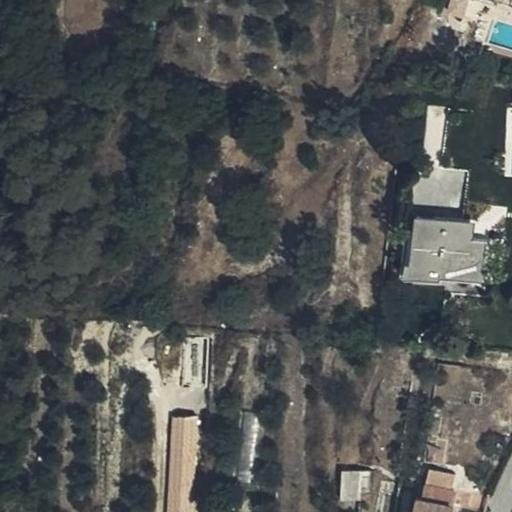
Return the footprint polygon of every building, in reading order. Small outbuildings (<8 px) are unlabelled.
[(485,274),(488,237),(472,235),(473,226),(435,223),(435,214),(417,214),(413,268),(485,274)] [(511,348),(511,319),(493,315),(489,333),(495,336),(492,344),(511,348)] [(245,474),(260,473),(258,408),(243,409),(245,474)] [(199,511),(199,411),(172,412),(173,511),(199,511)] [(359,497),(362,466),(341,465),(339,496),(359,497)] [(449,511),(458,472),(428,467),(423,496),(417,495),(413,511),(449,511)]
